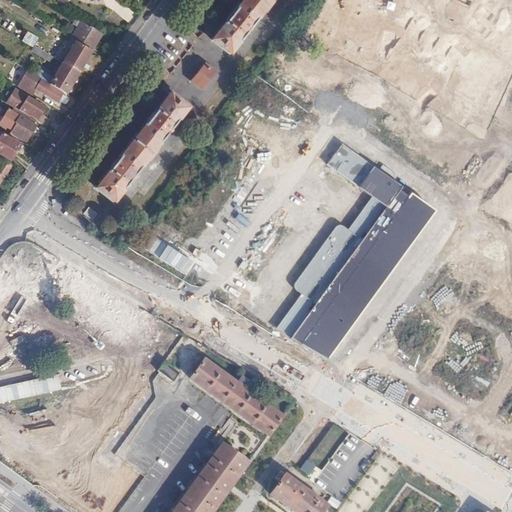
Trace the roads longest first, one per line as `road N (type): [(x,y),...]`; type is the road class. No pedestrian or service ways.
road 1 (residential): [(189,323),(504,511)]
road 2 (residential): [(189,323),(328,109)]
road 3 (residential): [(328,109),(453,202),(511,126)]
road 4 (residential): [(15,215),(163,12)]
road 5 (residential): [(15,215),(189,323)]
road 6 (unknown): [(156,303),(113,358),(0,382)]
road 7 (residential): [(328,109),(413,0)]
